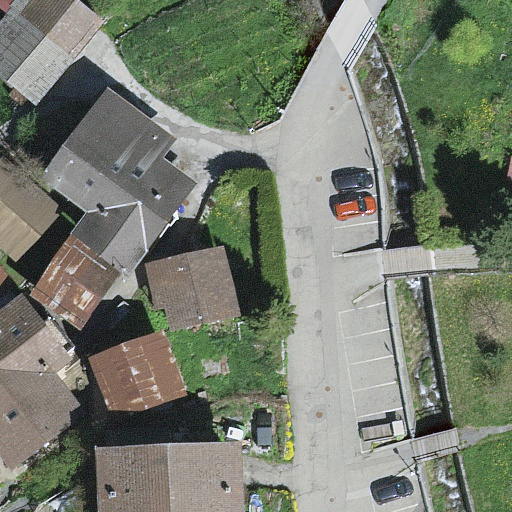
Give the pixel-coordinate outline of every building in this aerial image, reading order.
[(92,31),(50,0),(20,0),(0,28),(0,88),(32,112),(92,31)] [(191,176),(84,102),(27,184),(79,220),(65,240),(120,278),(191,176)] [(51,216),(0,173),(0,252),(12,263),(51,216)] [(215,257),(143,275),(158,335),(230,317),(215,257)] [(8,298),(0,305),(0,445),(13,460),(73,406),(51,382),(69,365),(8,298)] [(154,337),(81,360),(99,418),(172,395),(154,337)] [(229,511),(226,441),(79,448),(82,511),(229,511)]
